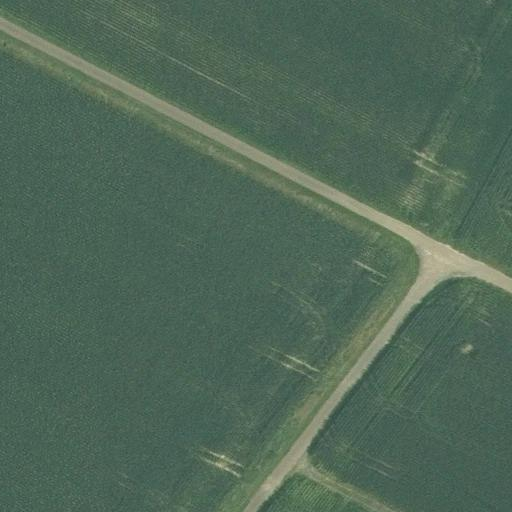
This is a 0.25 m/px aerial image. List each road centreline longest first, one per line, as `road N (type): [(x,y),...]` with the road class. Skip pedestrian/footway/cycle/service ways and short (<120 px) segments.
road 1 (unclassified): [(445,241),(0,12)]
road 2 (unclassified): [(445,241),(243,511)]
road 3 (track): [(299,436),(434,511)]
